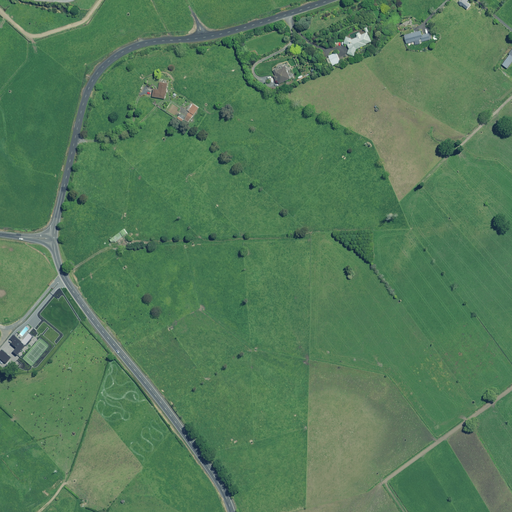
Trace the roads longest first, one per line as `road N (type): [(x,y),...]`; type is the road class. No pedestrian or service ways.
road 1 (unclassified): [(39,246),(56,217),(84,99),(104,64),(144,42),(213,35),(329,0)]
road 2 (tertiary): [(231,511),(169,413),(39,246)]
road 3 (track): [(511,96),(423,183)]
road 4 (track): [(100,0),(84,21),(40,35),(0,10)]
